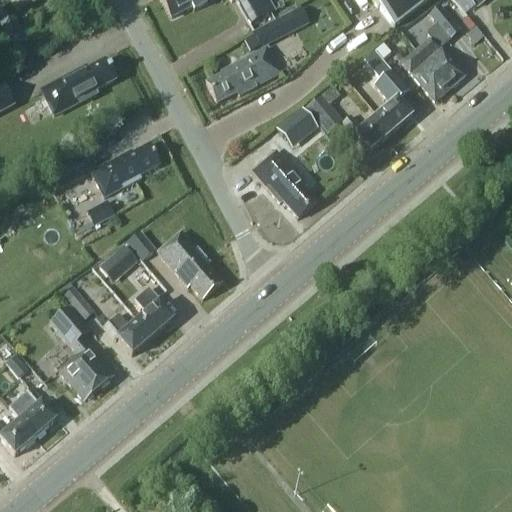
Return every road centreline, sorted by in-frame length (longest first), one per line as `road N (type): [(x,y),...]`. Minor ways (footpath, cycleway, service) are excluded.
road 1 (primary): [(15,511),(272,293)]
road 2 (residential): [(272,293),(116,0)]
road 3 (primary): [(272,293),(511,93)]
